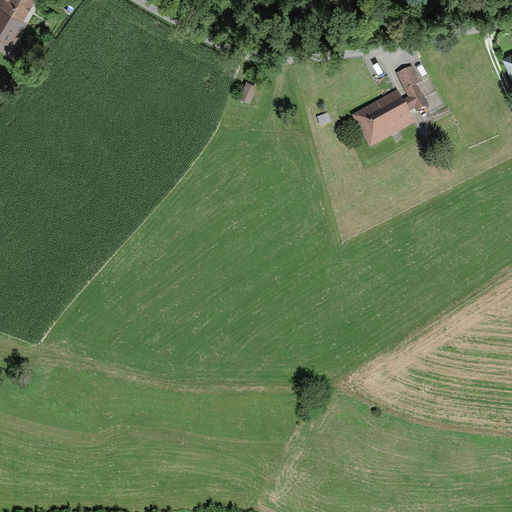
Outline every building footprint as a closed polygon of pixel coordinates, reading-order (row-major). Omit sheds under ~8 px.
[(34,0),(33,0),(0,0),(0,38),(9,44),(34,0)] [(410,68),(396,76),(415,113),(424,108),(414,88),(419,85),(410,68)] [(254,87),(244,83),(237,99),(247,103),(254,87)] [(394,94),(351,119),(368,148),(411,123),(394,94)] [(325,114),(315,118),(320,127),(329,123),(325,114)]
